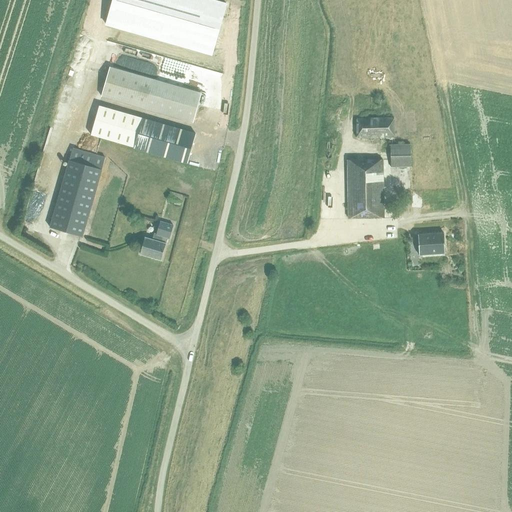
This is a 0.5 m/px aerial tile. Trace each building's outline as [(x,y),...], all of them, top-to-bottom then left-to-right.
[(218,35),(227,4),(212,0),(113,0),(106,25),(126,30),(154,39),(193,50),(212,55),(218,35)] [(202,94),(153,80),(110,67),(102,96),(194,123),(202,94)] [(65,86),(76,87),(77,76),(65,75),(65,86)] [(71,113),(77,92),(63,89),(58,110),(71,113)] [(98,106),(90,135),(133,147),(181,161),(190,132),(141,118),(98,106)] [(357,119),(357,138),(394,137),(394,117),(357,119)] [(391,145),(391,167),(411,166),(411,144),(391,145)] [(105,158),(72,148),(49,227),(82,237),(105,158)] [(347,160),(348,218),(384,218),(383,160),(347,160)] [(170,191),(167,199),(181,203),(183,195),(170,191)] [(29,213),(34,215),(40,198),(35,196),(29,213)] [(170,239),(174,225),(160,221),(157,234),(156,234),(156,233),(155,233),(153,240),(145,238),(140,254),(161,260),(166,244),(168,238),(170,239)] [(418,235),(419,255),(445,253),(444,233),(418,235)]
